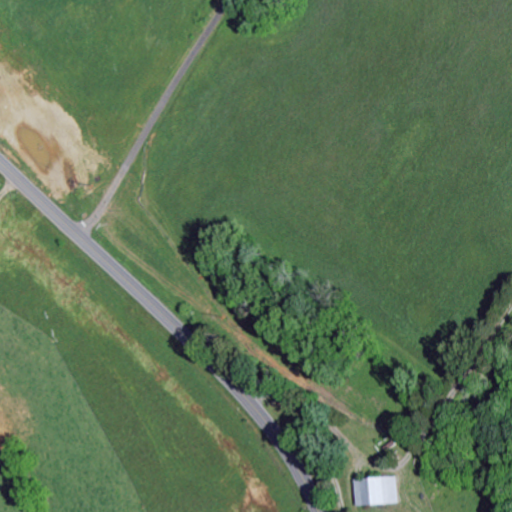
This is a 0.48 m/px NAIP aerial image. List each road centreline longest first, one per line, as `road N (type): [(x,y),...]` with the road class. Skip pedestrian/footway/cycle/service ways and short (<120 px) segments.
road 1 (secondary): [(316,511),(298,473),(230,383),(0,163)]
road 2 (residential): [(80,239),(221,0)]
